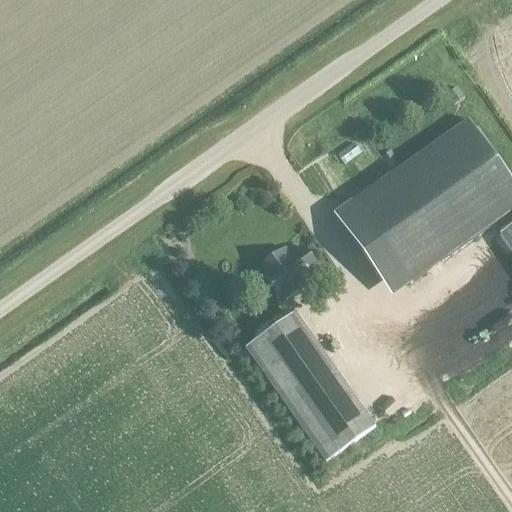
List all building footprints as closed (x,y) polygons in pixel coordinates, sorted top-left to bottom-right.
[(457,88),(447,96),(454,106),(464,99),(457,88)] [(410,285),(511,213),(511,184),(467,121),(352,203),(410,285)] [(343,162),(357,152),(351,143),(336,154),(343,162)] [(511,228),(500,237),(511,254),(511,228)] [(303,249),(290,258),(284,251),(257,270),(282,304),(309,285),(303,278),(317,269),(303,249)] [(466,290),(481,328),(509,318),(501,295),(492,298),(486,283),(466,290)] [(295,315),(245,349),(325,465),(375,430),(295,315)]
